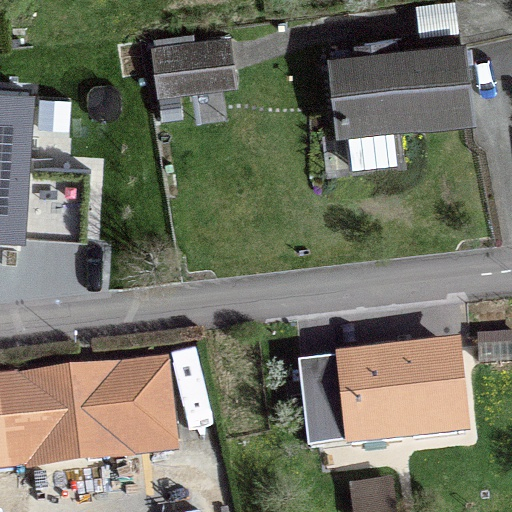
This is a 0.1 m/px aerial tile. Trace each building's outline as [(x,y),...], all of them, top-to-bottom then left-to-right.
[(156,49),(162,90),(232,81),(226,41),(156,49)] [(397,162),(392,122),(470,113),(462,44),(332,59),(340,129),(348,128),(352,167),(397,162)] [(22,158),(26,94),(0,92),(0,231),(88,237),(93,162),(22,158)] [(344,365),(353,443),(461,431),(452,353),(344,365)] [(174,443),(165,367),(23,382),(31,460),(174,443)] [(396,511),(394,494),(354,498),(355,511),(396,511)]
